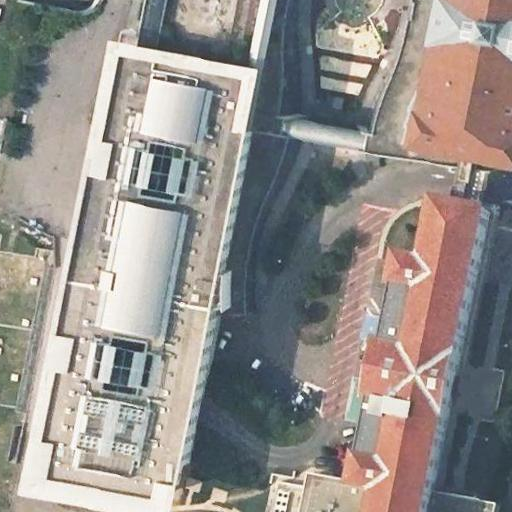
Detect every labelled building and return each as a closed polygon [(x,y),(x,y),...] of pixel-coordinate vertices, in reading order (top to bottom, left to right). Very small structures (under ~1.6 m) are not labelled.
[(89,239),(51,433),(70,436),(63,471),(168,492),(177,458),(194,461),(223,313),(259,310),(258,289),(257,269),(259,247),(266,225),(274,204),(283,187),(300,152),(306,135),(483,165),(487,152),(511,156),(511,0),(228,0),(217,60),(145,46),(102,36),(94,72),(121,78),(110,133),(156,142),(138,236),(144,237),(142,249),(89,239)] [(154,0),(145,46),(217,60),(228,0),(154,0)] [(110,133),(89,239),(142,249),(144,237),(138,236),(156,142),(110,133)] [(436,492),(489,213),(437,203),(426,263),(402,259),(396,290),(420,294),(410,345),(386,340),(371,422),(394,426),(388,463),(363,458),(358,486),(313,476),(306,511),(500,511),(502,504),(436,492)] [(77,273),(82,249),(34,240),(32,254),(7,248),(9,235),(0,233),(0,418),(28,423),(61,271),(77,273)]
